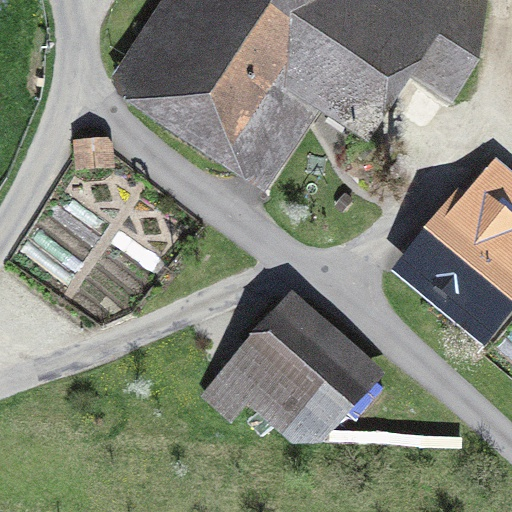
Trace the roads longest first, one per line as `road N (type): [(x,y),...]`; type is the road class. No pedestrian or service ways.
road 1 (track): [(506,0),(495,112),(462,161),(355,257),(302,267)]
road 2 (unclassified): [(0,382),(302,267)]
road 3 (unclassified): [(302,267),(147,155),(74,78)]
road 4 (unclassified): [(302,267),(394,337),(511,446)]
road 5 (unclassified): [(74,78),(57,133),(0,239)]
